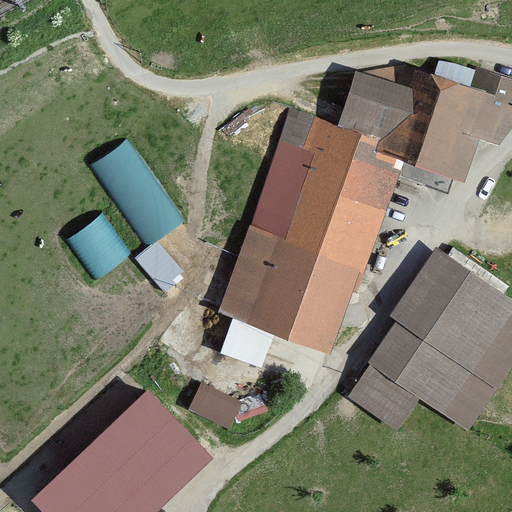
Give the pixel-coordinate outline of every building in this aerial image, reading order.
[(216,308),(329,350),(402,159),(462,180),(478,135),(498,142),(511,125),(511,78),(476,64),(474,70),(439,55),(434,69),(404,61),(395,80),(354,69),(335,121),(287,106),(216,308)] [(184,216),(123,140),(89,168),(149,243),(134,255),(163,291),(185,273),(157,238),(184,216)] [(103,209),(67,233),(96,275),(131,252),(103,209)] [(511,362),(511,299),(435,247),(390,313),(396,318),(367,359),(372,362),(348,396),(396,429),(419,396),(467,429),(511,362)] [(234,424),(248,397),(203,375),(189,402),(234,424)] [(156,511),(215,456),(151,389),(33,501),(43,511),(156,511)]
